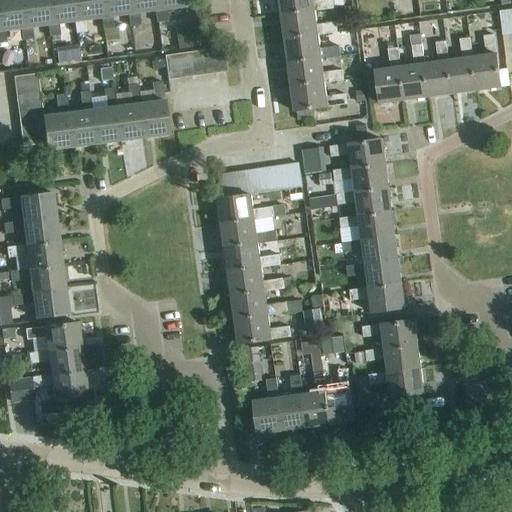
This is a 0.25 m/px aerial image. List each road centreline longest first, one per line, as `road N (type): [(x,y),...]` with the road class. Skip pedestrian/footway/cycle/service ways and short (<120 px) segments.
road 1 (residential): [(222,482),(211,365),(158,369),(151,324),(104,290),(94,205),(206,150),(264,142),(236,0)]
road 2 (residential): [(511,365),(494,367),(485,301),(442,275),(425,157),(511,115)]
road 3 (residential): [(222,482),(2,448)]
road 4 (residential): [(511,466),(351,490)]
road 5 (residential): [(351,490),(222,482)]
